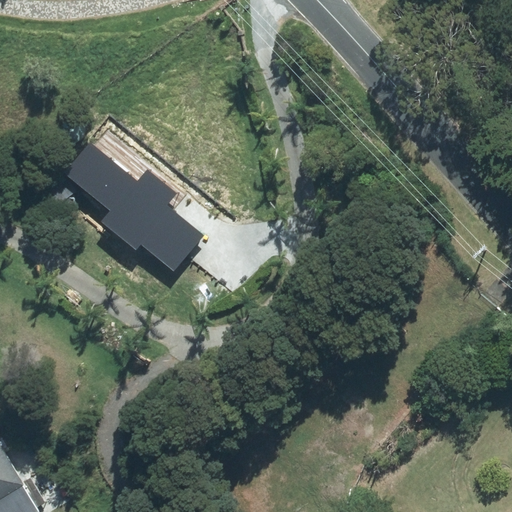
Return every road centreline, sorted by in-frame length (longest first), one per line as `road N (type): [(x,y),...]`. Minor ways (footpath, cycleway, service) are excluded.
road 1 (unknown): [(279,0),(269,36),(300,166),(305,261),(301,291),(271,335),(233,347),(159,340),(21,232),(0,225)]
road 2 (tertiary): [(320,0),(511,228)]
